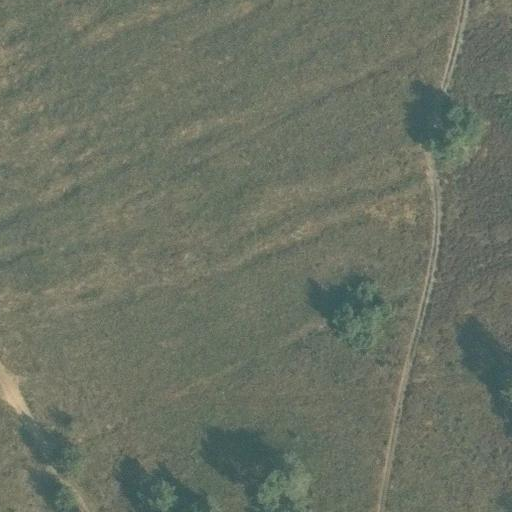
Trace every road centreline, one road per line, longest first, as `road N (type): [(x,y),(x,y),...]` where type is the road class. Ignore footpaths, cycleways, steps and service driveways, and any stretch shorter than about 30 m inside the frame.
road 1 (track): [(463,0),(436,129),(429,264),(378,511)]
road 2 (track): [(0,381),(74,511)]
